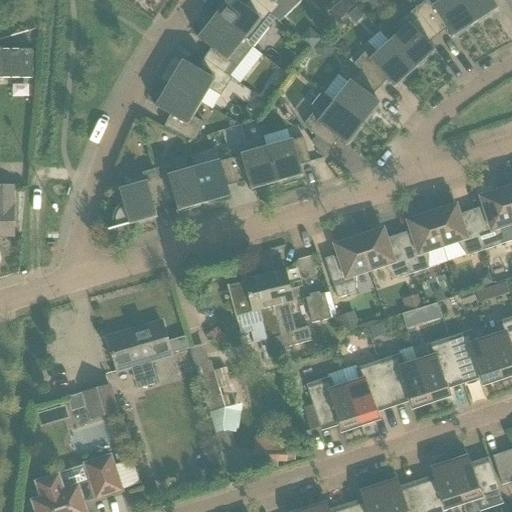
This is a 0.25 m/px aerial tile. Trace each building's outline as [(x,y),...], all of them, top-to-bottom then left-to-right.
[(252,48),(275,19),(271,15),(253,0),(250,0),(243,8),(232,0),(229,0),(215,19),(252,48)] [(253,0),(271,15),(275,19),(277,21),(291,6),(285,0),(253,0)] [(474,24),(458,0),(445,0),(442,2),(439,0),(427,0),(415,9),(436,37),(447,29),(452,37),(450,38),(451,39),(474,24)] [(490,1),(492,0),(458,0),(474,24),(497,10),(497,9),(495,9),(490,1)] [(414,70),(432,53),(434,52),(433,51),(432,52),(426,45),(436,37),(415,9),(395,24),(402,33),(390,43),(414,70)] [(215,19),(200,38),(198,40),(199,41),(200,40),(211,49),(203,60),(230,77),(252,48),(215,19)] [(414,70),(390,43),(378,54),(371,47),(353,65),(360,72),(379,89),(388,80),(394,87),(393,87),(394,88),(414,70)] [(0,50),(0,79),(32,79),(32,50),(0,50)] [(183,62),(179,70),(170,85),(201,103),(209,90),(220,96),(232,79),(230,77),(203,60),(196,71),(184,63),(185,62),(183,62)] [(370,99),(379,89),(360,72),(351,82),(334,103),(362,125),(379,104),(378,103),(377,104),(370,99)] [(170,85),(160,101),(156,109),(157,109),(158,108),(170,116),(164,127),(181,137),(192,141),(196,140),(204,124),(193,117),(201,103),(170,85)] [(362,125),(334,103),(322,94),(312,107),(315,110),(304,125),(308,131),(331,149),(338,139),(345,145),(345,146),(346,147),(362,125)] [(303,138),(267,149),(276,183),(303,176),(300,166),(310,163),(305,144),(303,138)] [(276,183),(267,149),(230,159),(237,184),(249,181),(251,189),(250,190),(250,191),(276,183)] [(226,187),(237,184),(230,159),(194,170),(204,204),(230,197),(229,196),(228,196),(226,187)] [(204,204),(194,170),(178,174),(175,164),(154,170),(164,205),(176,202),(178,210),(177,211),(177,212),(204,204)] [(153,208),(164,205),(154,170),(133,176),(136,186),(119,191),(119,193),(120,192),(124,206),(122,207),(120,209),(118,211),(116,213),(115,215),(115,218),(114,221),(115,224),(115,226),(116,229),(119,232),(125,227),(157,218),(156,217),(155,217),(153,208)] [(0,235),(13,236),(13,187),(0,186),(0,235)] [(484,207),(471,211),(484,251),(511,241),(511,213),(505,191),(481,198),(484,207)] [(484,251),(471,211),(459,216),(456,207),(432,214),(433,217),(442,247),(456,243),(467,257),(484,251)] [(442,247),(433,217),(432,214),(408,222),(411,231),(398,235),(411,275),(428,269),(428,252),(442,247)] [(411,275),(398,235),(386,240),(383,231),(359,238),(360,241),(370,271),(383,267),(394,281),(411,275)] [(370,271),(360,241),(359,238),(335,246),(338,255),(325,260),(338,299),(356,293),(356,276),(370,271)] [(285,272),(265,277),(284,349),(312,341),(308,327),(295,331),(288,305),(293,303),(285,272)] [(229,286),(227,287),(235,317),(240,335),(249,332),(247,327),(262,323),(267,340),(263,341),(268,359),(285,355),(284,349),(265,277),(244,282),(244,284),(229,288),(229,286)] [(481,301),(511,291),(508,282),(477,292),(481,301)] [(312,325),(331,320),(324,294),(305,299),(312,325)] [(354,313),(337,318),(343,335),(359,329),(354,313)] [(511,319),(499,324),(502,335),(488,339),(501,380),(511,375),(511,319)] [(125,334),(108,339),(117,372),(131,368),(134,378),(138,390),(143,389),(157,384),(150,362),(171,356),(170,354),(188,349),(185,338),(167,343),(161,324),(135,331),(136,335),(126,338),(125,334)] [(501,380),(488,339),(473,344),(470,334),(449,341),(463,382),(480,376),(483,385),(501,380)] [(446,388),(463,382),(449,341),(428,347),(432,358),(417,363),(431,403),(449,397),(446,388)] [(431,403),(417,363),(403,367),(399,357),(378,364),(392,405),(409,400),(412,409),(431,403)] [(375,411),(392,405),(378,364),(358,371),(361,381),(347,386),(360,426),(378,420),(375,411)] [(197,377),(209,414),(242,405),(238,393),(233,394),(225,369),(197,377)] [(360,426),(347,386),(332,391),(329,380),(307,387),(321,432),(323,431),(322,428),(339,423),(342,432),(360,426)] [(91,419),(116,412),(109,387),(84,394),(91,419)] [(72,411),(84,408),(80,395),(68,399),(72,411)] [(253,468),(277,469),(277,463),(294,464),(294,453),(281,453),(282,441),(254,439),(253,468)] [(511,450),(493,457),(499,476),(502,486),(511,482),(511,450)] [(78,487),(63,492),(58,476),(36,483),(41,499),(32,502),(35,511),(85,511),(83,503),(96,498),(96,500),(121,491),(110,457),(85,465),(91,483),(78,487)] [(468,458),(449,464),(463,504),(477,499),(480,510),(502,502),(494,477),(488,458),(487,459),(488,461),(471,467),(468,458)] [(463,504),(449,464),(431,470),(434,479),(417,485),(426,511),(449,511),(448,509),(463,504)] [(426,511),(417,485),(400,490),(397,481),(379,487),(386,511),(426,511)] [(386,511),(379,487),(361,493),(364,502),(346,508),(347,511),(386,511)]
